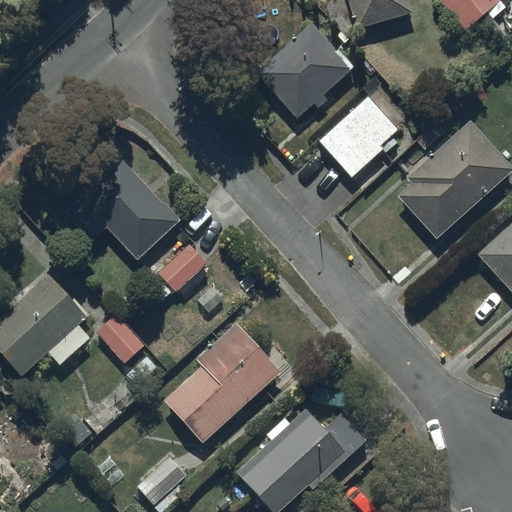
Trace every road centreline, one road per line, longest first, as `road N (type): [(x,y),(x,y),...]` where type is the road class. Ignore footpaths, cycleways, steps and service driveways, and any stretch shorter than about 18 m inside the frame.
road 1 (residential): [(112,36),(494,451)]
road 2 (residential): [(0,136),(112,36)]
